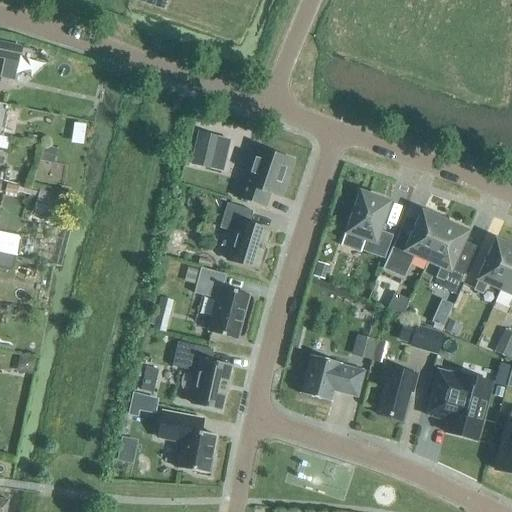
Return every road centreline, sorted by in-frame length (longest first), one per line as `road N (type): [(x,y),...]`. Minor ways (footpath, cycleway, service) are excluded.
road 1 (residential): [(254,422),(337,131)]
road 2 (residential): [(0,25),(267,105)]
road 3 (residential): [(254,422),(393,465),(491,511)]
road 4 (residential): [(337,131),(511,193)]
